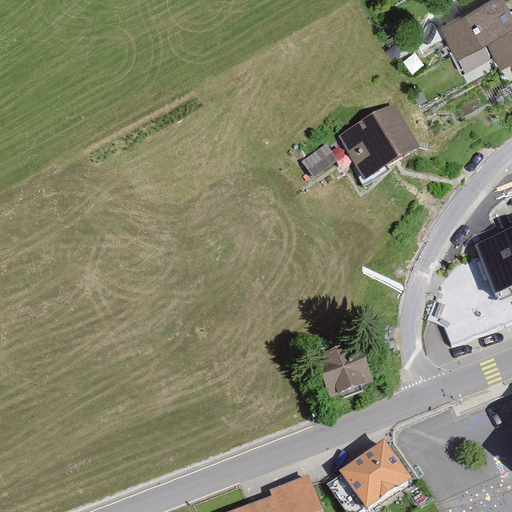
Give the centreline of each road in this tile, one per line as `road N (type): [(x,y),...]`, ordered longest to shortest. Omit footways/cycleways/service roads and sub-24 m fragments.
road 1 (tertiary): [(128,511),(428,395)]
road 2 (residential): [(428,395),(410,347),(416,290),(449,222),(511,155)]
